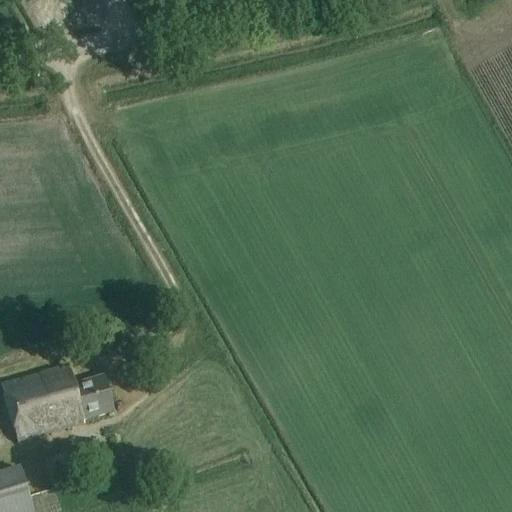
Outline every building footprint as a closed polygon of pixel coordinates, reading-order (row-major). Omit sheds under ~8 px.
[(0,374),(21,370),(14,337),(0,339),(0,374)] [(73,388),(69,371),(2,389),(17,445),(85,427),(84,423),(113,415),(103,380),(73,388)] [(85,444),(89,462),(102,459),(97,441),(85,444)] [(69,455),(46,461),(54,490),(76,484),(69,455)] [(0,511),(32,511),(19,469),(0,474),(0,511)]
